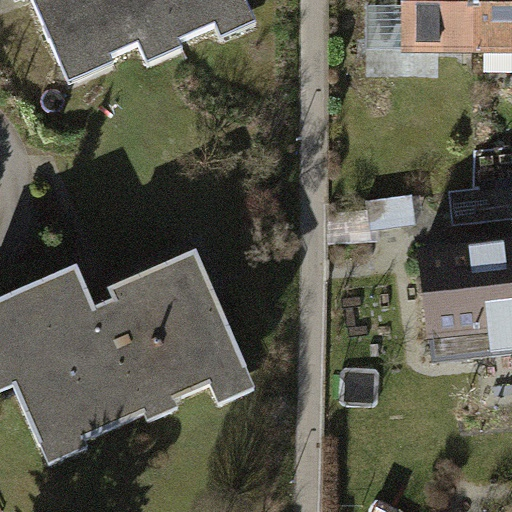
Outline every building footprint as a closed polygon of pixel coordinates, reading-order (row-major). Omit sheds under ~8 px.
[(15,0),(18,4),(27,0),(34,0),(71,86),(113,69),(109,59),(138,47),(147,67),(180,53),(177,45),(214,29),(220,42),(253,28),(241,0),(15,0)] [(467,57),(467,0),(395,0),(395,57),(467,57)] [(511,57),(511,0),(467,0),(467,57),(511,57)] [(511,246),(420,255),(429,348),(511,339),(511,246)] [(76,271),(0,305),(0,393),(14,387),(49,465),(83,450),(80,442),(142,414),(147,426),(175,414),(169,402),(206,385),(216,407),(250,392),(190,257),(108,294),(113,304),(95,313),(76,271)]
